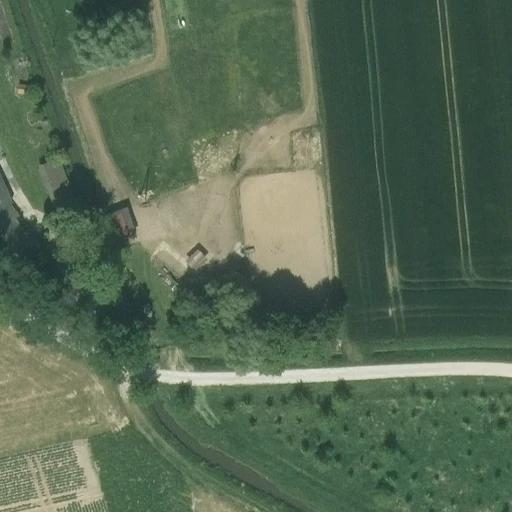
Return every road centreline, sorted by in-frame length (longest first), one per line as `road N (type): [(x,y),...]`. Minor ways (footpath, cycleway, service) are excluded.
road 1 (track): [(511,370),(192,378),(129,369)]
road 2 (unclassified): [(129,369),(0,304)]
